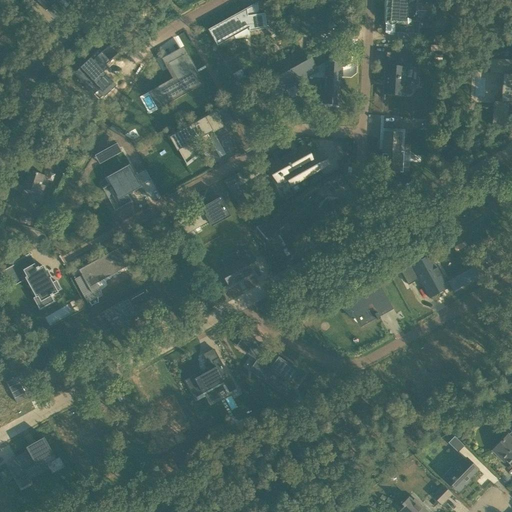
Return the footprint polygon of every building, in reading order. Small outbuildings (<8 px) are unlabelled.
[(405,13),(405,11),(404,11),(404,0),(389,0),(389,12),(405,13)] [(264,14),(259,15),(246,16),(246,12),(240,15),(240,14),(209,31),(209,29),(208,30),(217,45),(217,44),(232,35),(247,27),(248,32),(265,30),(264,14)] [(408,13),(407,23),(416,24),(416,25),(417,25),(417,23),(415,23),(415,14),(418,14),(418,12),(417,12),(417,13),(408,13)] [(89,56),(57,86),(58,87),(64,81),(72,90),(81,81),(83,83),(91,75),(98,83),(97,85),(102,90),(112,81),(100,68),(116,52),(114,49),(113,50),(115,52),(108,59),(101,51),(109,44),(108,43),(91,59),(89,56)] [(384,92),(405,94),(405,82),(406,67),(414,68),(415,53),(399,52),(398,66),(386,65),(385,80),(387,80),(386,83),(385,83),(384,92)] [(176,82),(155,93),(163,108),(200,87),(183,56),(167,65),(176,82)] [(289,75),(277,82),(278,82),(283,91),(279,93),(280,94),(286,90),(286,91),(295,86),(295,85),(309,77),(325,78),(323,100),(323,104),(324,104),(324,100),(339,101),(339,105),(340,105),(340,101),(342,62),(341,62),(341,67),(337,67),(338,63),(326,62),(326,61),(325,62),(317,67),(312,58),(287,72),(287,73),(287,72),(289,75)] [(507,129),(509,103),(511,103),(511,60),(491,59),(490,73),(504,74),(502,102),(494,101),(492,128),(507,129)] [(196,142),(211,134),(212,135),(224,129),(215,113),(168,139),(169,139),(174,148),(180,145),(189,162),(198,155),(191,143),(195,140),(196,142)] [(134,132),(122,139),(132,144),(138,141),(134,132)] [(396,156),(399,156),(400,146),(401,146),(401,141),(400,141),(401,139),(401,135),(400,135),(384,134),(383,134),(382,145),(384,145),(383,152),(382,152),(380,174),(381,174),(381,173),(389,174),(393,174),(394,174),(402,174),(402,163),(396,163),(396,156)] [(117,143),(95,156),(96,157),(96,156),(109,148),(114,157),(122,152),(117,143)] [(291,176),(295,184),(317,171),(310,160),(303,149),(296,153),(296,152),(292,154),(292,155),(289,157),(288,156),(285,158),(285,159),(282,161),(281,160),(277,162),(278,163),(273,166),(282,181),(291,176)] [(29,185),(27,190),(41,195),(44,186),(41,185),(44,175),(28,170),(24,183),(29,185)] [(131,202),(127,195),(129,193),(128,192),(131,190),(132,192),(139,187),(134,177),(131,173),(111,185),(117,196),(110,200),(117,210),(114,211),(115,212),(131,202)] [(308,199),(286,216),(293,224),(307,213),(314,223),(305,230),(311,238),(324,228),(320,222),(326,217),(315,204),(322,198),(318,193),(309,200),(308,199)] [(173,225),(173,224),(157,233),(161,241),(163,239),(165,242),(175,236),(175,238),(179,236),(180,239),(190,233),(190,234),(200,229),(202,234),(212,228),(201,210),(194,213),(182,219),(183,220),(184,219),(185,222),(174,228),(173,225)] [(129,264),(120,248),(92,264),(93,266),(85,271),(84,268),(78,271),(87,287),(129,264)] [(241,283),(244,281),(245,283),(246,283),(245,282),(250,279),(250,278),(254,276),(250,269),(260,264),(252,251),(243,256),(241,253),(240,253),(246,263),(225,275),(233,288),(237,286),(241,284),(241,285),(242,285),(241,283)] [(14,265),(2,272),(6,279),(18,272),(23,281),(25,279),(26,280),(28,283),(28,284),(28,285),(29,285),(31,288),(30,288),(32,291),(34,295),(35,298),(33,299),(34,300),(35,302),(35,303),(36,303),(37,305),(37,306),(38,306),(39,308),(39,309),(39,310),(40,309),(43,307),(49,304),(52,302),(53,302),(50,296),(51,297),(54,296),(53,295),(56,292),(60,289),(55,281),(51,284),(48,278),(50,277),(49,276),(49,277),(46,272),(46,271),(44,271),(42,267),(38,269),(37,267),(36,268),(28,255),(13,263),(14,265)] [(453,296),(480,282),(474,272),(445,288),(430,259),(401,275),(408,289),(419,284),(429,303),(450,292),(453,296)] [(346,301),(353,313),(360,326),(366,323),(375,317),(377,320),(380,319),(379,316),(390,309),(377,284),(346,301)] [(144,290),(96,317),(105,332),(113,328),(115,333),(133,323),(131,321),(139,316),(135,309),(150,300),(144,290)] [(236,344),(236,345),(237,345),(248,353),(255,342),(245,336),(239,346),(237,345),(236,344)] [(199,374),(184,382),(191,395),(199,391),(200,393),(221,382),(223,387),(230,383),(217,359),(210,363),(214,369),(210,371),(201,376),(199,374)] [(38,371),(55,383),(63,372),(46,360),(38,371)] [(285,379),(286,379),(270,363),(262,371),(267,375),(266,377),(255,366),(245,375),(268,397),(276,388),(285,397),(294,387),(289,382),(288,383),(285,379)] [(23,373),(12,379),(24,401),(35,395),(23,373)] [(362,385),(347,394),(354,406),(369,398),(375,408),(392,399),(394,404),(404,422),(414,416),(404,398),(404,399),(401,393),(394,396),(388,384),(383,387),(378,377),(370,381),(370,380),(362,384),(362,385)] [(156,431),(153,432),(160,444),(187,429),(180,417),(178,418),(170,404),(159,410),(163,419),(158,422),(162,427),(158,429),(158,428),(155,430),(156,431)] [(503,462),(505,460),(511,466),(511,465),(511,432),(511,431),(492,451),(503,462)] [(464,446),(454,436),(448,443),(458,453),(464,446)] [(18,460),(18,459),(7,465),(16,482),(26,477),(27,479),(46,468),(45,466),(55,461),(43,439),(32,445),(36,451),(18,460)] [(458,492),(467,483),(465,482),(478,469),(466,458),(454,471),(453,471),(457,475),(449,483),(458,492)] [(172,461),(166,466),(174,479),(181,475),(172,461)] [(443,485),(434,494),(443,503),(452,494),(443,485)] [(404,507),(398,511),(423,511),(418,507),(421,505),(415,499),(412,501),(409,497),(401,505),(404,507)]
